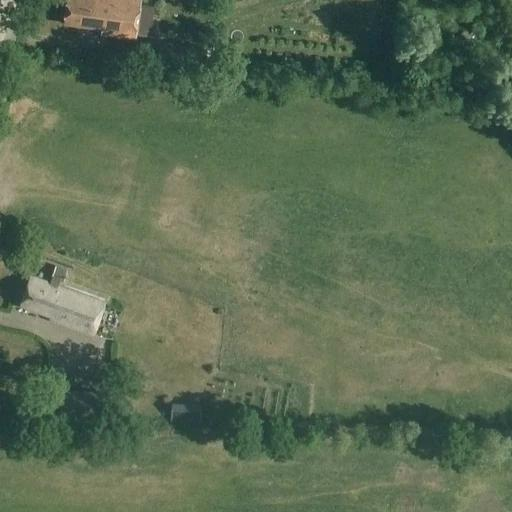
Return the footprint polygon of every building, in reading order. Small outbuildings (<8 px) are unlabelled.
[(101,29),(100,33),(100,35),(135,40),(140,1),(135,0),(66,0),(63,24),(101,29)] [(399,27),(392,25),(387,44),(394,46),(399,27)] [(149,41),(146,66),(204,73),(207,49),(149,41)] [(49,319),(87,333),(93,335),(104,303),(98,301),(57,286),(59,281),(62,282),(67,270),(55,266),(50,278),(52,278),(50,284),(31,277),(21,303),(51,313),(49,319)] [(197,307),(186,315),(193,325),(204,317),(197,307)] [(42,430),(113,432),(114,407),(42,405),(42,430)]
